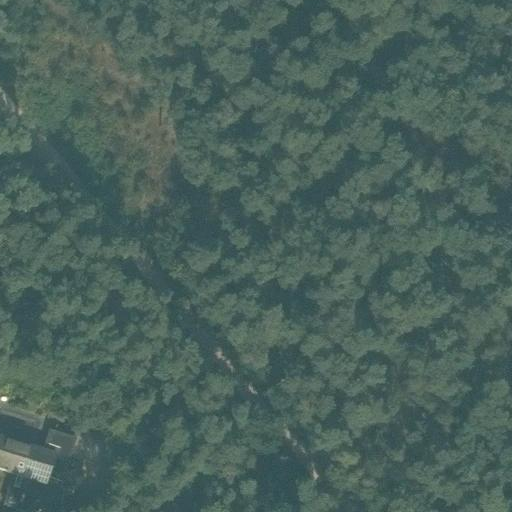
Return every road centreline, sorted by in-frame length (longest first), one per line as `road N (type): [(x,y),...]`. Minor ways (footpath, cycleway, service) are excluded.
road 1 (track): [(345,511),(0,90)]
road 2 (track): [(177,307),(511,36)]
